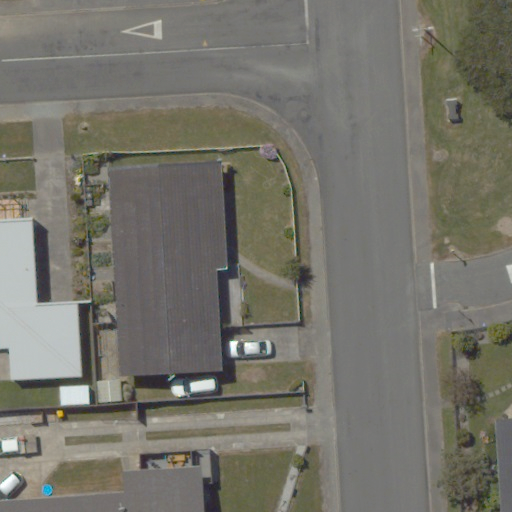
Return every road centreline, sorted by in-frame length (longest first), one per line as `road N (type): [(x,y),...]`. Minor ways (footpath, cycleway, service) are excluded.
road 1 (residential): [(0,62),(355,41)]
road 2 (residential): [(355,41),(372,289)]
road 3 (residential): [(372,289),(387,511)]
road 4 (residential): [(511,272),(372,289)]
